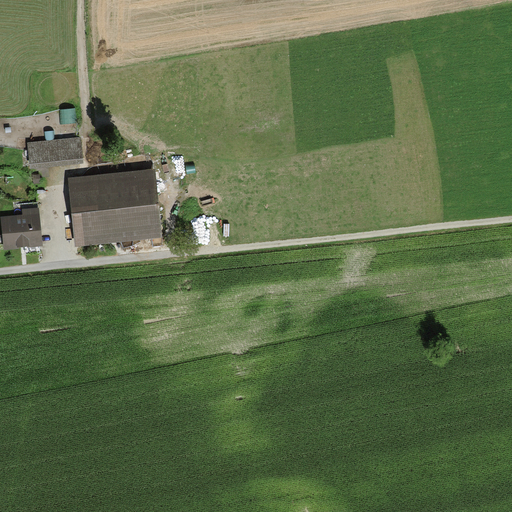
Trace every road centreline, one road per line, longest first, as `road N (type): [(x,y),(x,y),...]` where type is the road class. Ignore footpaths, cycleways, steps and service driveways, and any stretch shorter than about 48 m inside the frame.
road 1 (track): [(0,274),(511,215)]
road 2 (track): [(82,0),(92,171),(56,177)]
